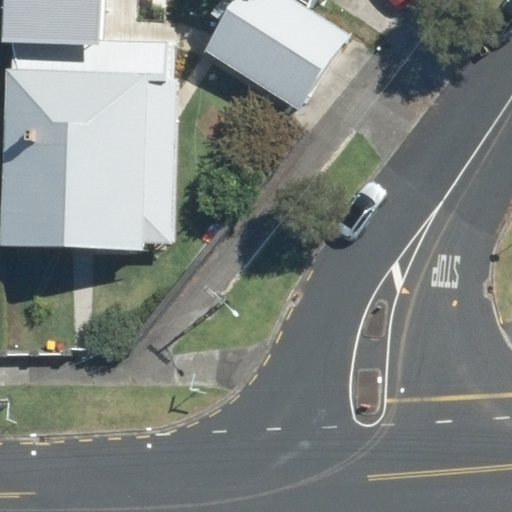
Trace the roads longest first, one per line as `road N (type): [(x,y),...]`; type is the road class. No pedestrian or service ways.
road 1 (tertiary): [(511,99),(403,247),(375,348),(373,475)]
road 2 (tertiary): [(373,475),(31,493)]
road 3 (tertiary): [(511,465),(373,475)]
